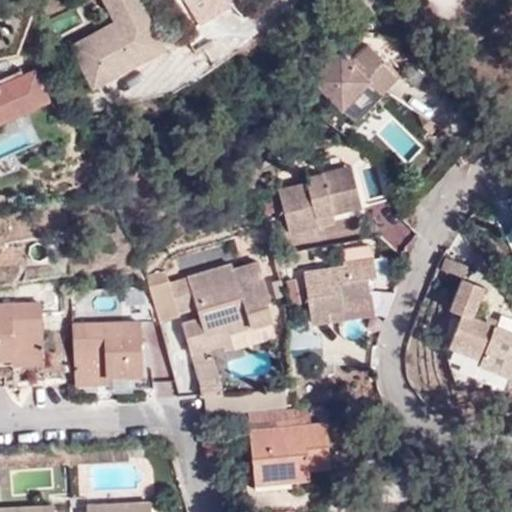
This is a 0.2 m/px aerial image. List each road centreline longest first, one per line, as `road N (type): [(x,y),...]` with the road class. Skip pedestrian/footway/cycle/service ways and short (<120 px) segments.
road 1 (residential): [(511,451),(472,447),(402,404),(389,339),(431,239),(506,143)]
road 2 (residential): [(208,511),(185,441),(164,416),(0,424)]
